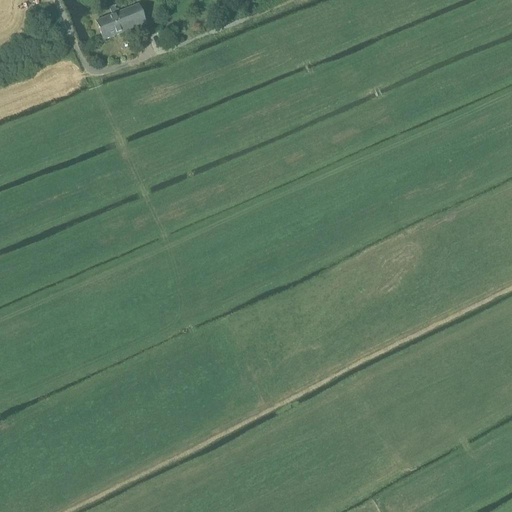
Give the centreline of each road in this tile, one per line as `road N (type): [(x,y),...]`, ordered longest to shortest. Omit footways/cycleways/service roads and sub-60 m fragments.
road 1 (track): [(178,511),(383,426),(446,428),(479,461),(511,465)]
road 2 (track): [(171,250),(90,70),(69,82)]
road 3 (unclassified): [(141,60),(88,70),(54,0)]
